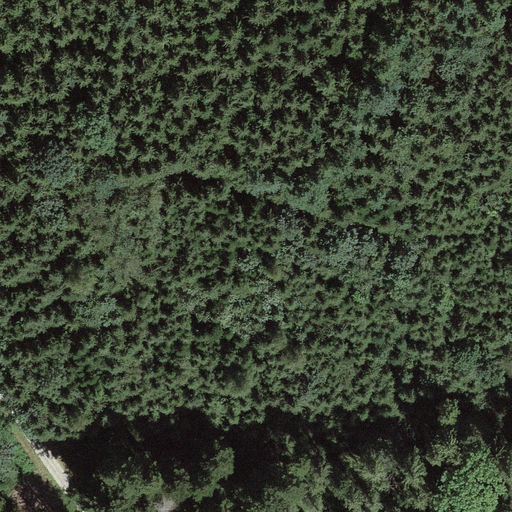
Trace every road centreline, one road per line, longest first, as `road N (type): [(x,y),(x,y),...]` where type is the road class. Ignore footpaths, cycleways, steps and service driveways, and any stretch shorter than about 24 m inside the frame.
road 1 (track): [(511,378),(416,255),(356,222),(196,172),(0,206)]
road 2 (track): [(0,385),(92,511)]
